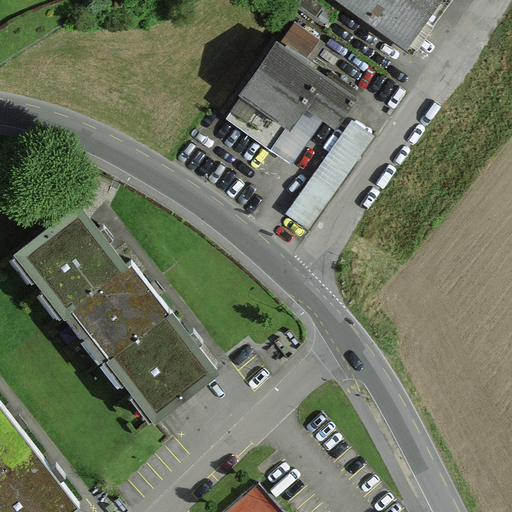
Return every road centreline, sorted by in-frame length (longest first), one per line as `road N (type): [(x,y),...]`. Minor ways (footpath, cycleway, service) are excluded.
road 1 (tertiary): [(351,338),(228,224),(125,158),(0,113)]
road 2 (residential): [(351,338),(163,511)]
road 3 (tertiary): [(447,511),(351,338)]
